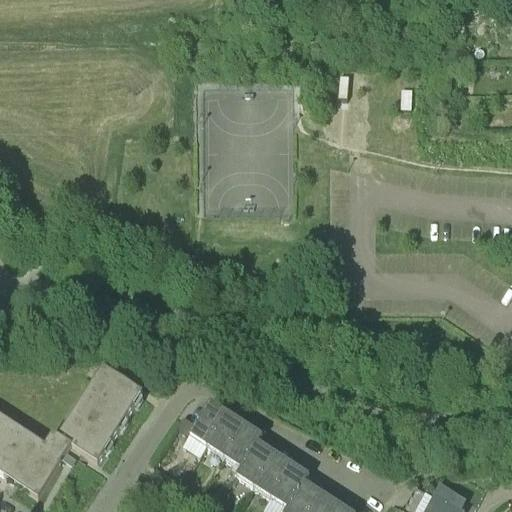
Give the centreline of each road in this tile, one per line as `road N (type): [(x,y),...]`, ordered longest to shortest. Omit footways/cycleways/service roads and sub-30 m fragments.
road 1 (tertiary): [(511,431),(371,419),(209,333),(104,299),(0,300)]
road 2 (residential): [(104,511),(177,397),(203,387),(381,504)]
